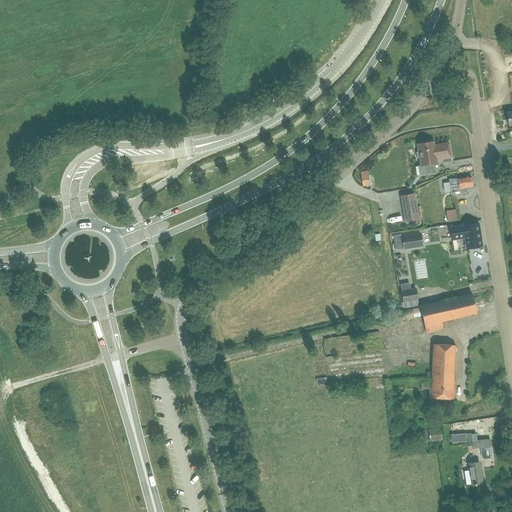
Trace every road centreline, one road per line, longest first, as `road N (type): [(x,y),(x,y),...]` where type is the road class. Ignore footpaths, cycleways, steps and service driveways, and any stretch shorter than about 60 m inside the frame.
road 1 (primary): [(122,253),(321,159),(385,100),(441,0)]
road 2 (primary): [(404,0),(355,90),(284,156),(143,225),(112,232)]
road 3 (unclassified): [(181,336),(187,293),(316,194),(407,113),(440,68)]
road 4 (unclassified): [(88,163),(117,152),(208,144),(273,117),(354,44),(380,0)]
road 5 (unclassified): [(511,325),(475,85),(440,68)]
road 6 (unclassified): [(228,511),(181,336)]
road 7 (primary): [(155,511),(118,376)]
